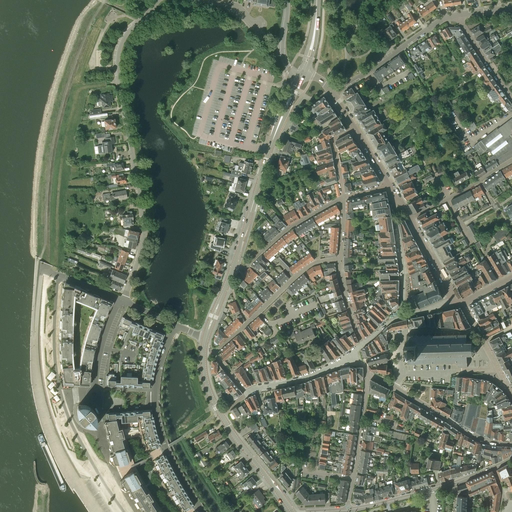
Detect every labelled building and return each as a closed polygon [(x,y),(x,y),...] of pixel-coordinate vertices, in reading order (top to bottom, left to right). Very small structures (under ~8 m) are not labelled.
[(427,0),(428,1),(424,4),(426,6),(430,12),(437,7),(435,5),(437,4),(435,0),(427,0)] [(426,6),(422,9),(419,6),(416,8),(423,17),(430,12),(426,6)] [(386,15),(392,23),(395,21),(389,13),(386,15)] [(409,18),(405,21),(409,27),(416,22),(410,13),(407,15),(409,18)] [(372,32),(375,29),(370,21),(366,23),(372,32)] [(405,21),(401,24),(399,21),(396,23),(402,31),(409,27),(405,21)] [(389,25),(390,26),(382,32),(385,35),(388,39),(389,40),(390,40),(397,35),(391,28),(394,26),(392,23),(389,25)] [(475,38),(484,32),(479,25),(471,31),(475,38)] [(452,36),(448,27),(447,27),(447,28),(443,31),(440,32),(445,40),(452,36)] [(457,39),(464,35),(459,28),(448,27),(452,36),(455,35),(457,39)] [(487,36),(485,37),(483,34),(476,39),(479,45),(487,40),(489,39),(487,36)] [(432,37),(428,39),(432,47),(433,47),(437,44),(440,43),(435,35),(432,37)] [(464,35),(457,39),(461,47),(459,48),(469,43),(464,35)] [(488,41),(486,42),(480,46),(482,49),(496,40),(495,39),(496,39),(494,37),(492,38),(488,41)] [(432,47),(428,39),(418,45),(422,52),(423,51),(424,52),(426,51),(427,51),(430,50),(430,49),(432,47)] [(496,40),(482,49),(485,53),(495,46),(495,45),(498,43),(497,40),(496,40)] [(469,43),(459,48),(464,55),(461,56),(462,57),(464,55),(473,49),(469,43)] [(495,46),(485,53),(488,59),(495,54),(497,52),(496,50),(501,47),(498,43),(495,45),(495,46)] [(422,52),(418,45),(411,50),(411,52),(412,54),(411,55),(412,56),(413,58),(414,58),(414,59),(417,57),(419,59),(420,58),(420,57),(420,56),(421,58),(425,55),(422,52)] [(473,49),(464,55),(462,57),(462,58),(465,56),(468,62),(478,56),(473,49)] [(385,65),(380,69),(373,73),(379,82),(406,63),(400,55),(388,63),(389,65),(387,66),(385,65)] [(466,63),(463,65),(465,68),(468,66),(472,73),(474,72),(476,71),(478,70),(485,67),(484,66),(478,56),(468,62),(466,63)] [(416,63),(413,65),(418,74),(423,71),(420,66),(418,67),(416,63)] [(485,67),(478,70),(485,80),(491,77),(491,76),(485,67)] [(410,80),(415,77),(412,72),(407,74),(410,80)] [(368,86),(374,82),(370,77),(364,80),(368,86)] [(491,77),(485,80),(486,80),(484,82),(490,91),(498,86),(491,77)] [(375,84),(374,82),(368,86),(369,88),(372,86),(373,88),(371,89),(372,92),(377,89),(374,84),(375,84)] [(346,100),(356,94),(354,91),(359,89),(356,85),(352,88),(344,93),(343,95),(346,100)] [(382,88),(385,94),(390,91),(387,86),(382,88)] [(498,86),(490,91),(485,93),(492,103),(496,100),(498,101),(499,103),(500,101),(501,100),(500,99),(505,95),(498,86)] [(358,92),(356,94),(346,100),(350,106),(364,98),(362,95),(360,96),(358,92)] [(501,100),(500,101),(501,101),(505,106),(503,108),(505,111),(506,112),(508,110),(509,111),(511,109),(511,104),(505,95),(500,99),(501,100)] [(107,108),(108,107),(110,107),(110,106),(110,102),(111,102),(110,100),(112,99),(111,96),(98,98),(99,101),(101,101),(102,107),(103,108),(105,107),(105,108),(107,108)] [(323,114),(332,109),(324,97),(310,107),(314,113),(316,111),(319,116),(322,114),(323,114)] [(365,100),(364,98),(350,106),(354,112),(368,104),(365,105),(363,101),(365,100)] [(443,103),(448,112),(454,109),(449,99),(443,103)] [(374,110),(371,111),(370,109),(368,110),(367,109),(370,107),(368,104),(354,112),(358,118),(374,110)] [(322,114),(319,116),(316,118),(321,126),(337,115),(332,109),(323,114),(322,114)] [(381,124),(374,110),(358,118),(367,132),(381,124)] [(451,135),(457,144),(463,141),(448,117),(442,120),(451,135)] [(511,117),(498,129),(497,128),(481,140),(485,145),(488,149),(485,152),(486,153),(490,151),(490,152),(491,151),(495,159),(498,158),(500,156),(502,155),(505,153),(507,152),(510,150),(511,149),(511,148),(511,117)] [(329,126),(324,130),(325,131),(328,130),(342,123),(342,122),(341,122),(338,118),(328,125),(329,126)] [(104,120),(105,128),(102,128),(103,132),(105,132),(105,131),(107,131),(107,129),(116,128),(115,119),(104,120)] [(292,124),(289,130),(293,132),(298,129),(299,128),(297,125),(298,124),(298,123),(299,122),(296,119),(292,124)] [(473,122),(470,123),(469,121),(467,123),(471,131),(477,127),(473,122)] [(342,123),(328,130),(329,132),(332,137),(334,136),(337,134),(338,135),(340,134),(340,133),(346,130),(342,123)] [(387,129),(384,123),(367,133),(377,148),(389,141),(383,132),(387,129)] [(322,133),(322,135),(318,137),(320,142),(322,142),(326,140),(326,141),(329,140),(329,139),(332,137),(329,132),(328,130),(325,131),(324,130),(321,131),(322,133)] [(337,148),(353,139),(349,134),(336,141),(337,148)] [(113,137),(105,138),(105,142),(102,142),(102,145),(97,146),(98,154),(112,152),(111,144),(114,144),(113,137)] [(300,149),(302,143),(289,139),(287,138),(282,152),(291,155),(293,151),(292,151),(293,146),(300,149)] [(353,139),(337,148),(338,153),(340,152),(349,149),(350,152),(359,148),(356,145),(353,139)] [(326,140),(322,142),(322,143),(317,146),(318,150),(330,147),(329,140),(326,141),(326,140)] [(481,140),(478,143),(473,147),(480,155),(488,149),(485,145),(481,140)] [(395,151),(389,141),(377,148),(385,161),(404,151),(404,150),(402,147),(398,149),(395,151)] [(406,150),(404,151),(385,161),(389,167),(397,163),(400,161),(401,161),(417,152),(417,153),(421,151),(419,146),(415,148),(414,146),(406,150)] [(331,147),(330,147),(318,150),(315,151),(317,159),(332,155),(331,147)] [(366,159),(359,148),(350,152),(353,157),(354,157),(356,156),(359,161),(366,159)] [(311,163),(310,162),(309,159),(308,156),(307,154),(302,155),(303,158),(302,158),(303,161),(304,165),(311,163)] [(333,161),(332,155),(317,159),(318,163),(319,165),(326,163),(333,161)] [(279,163),(287,166),(289,159),(281,156),(279,163)] [(352,163),(351,164),(353,170),(360,168),(369,164),(366,159),(359,161),(352,163)] [(495,159),(491,162),(484,165),(488,172),(499,165),(495,159)] [(397,163),(389,167),(393,175),(405,168),(404,168),(400,161),(397,163)] [(319,167),(316,168),(315,168),(315,169),(316,169),(319,175),(321,174),(326,172),(329,171),(330,179),(336,176),(335,169),(334,169),(333,162),(319,167)] [(106,163),(106,166),(111,166),(112,172),(124,169),(122,163),(114,164),(114,163),(106,163)] [(287,166),(279,163),(277,170),(285,172),(287,166)] [(369,164),(360,168),(360,171),(353,173),(354,175),(373,170),(370,164),(369,164)] [(407,171),(405,168),(393,175),(393,176),(399,186),(410,180),(408,175),(422,168),(420,164),(418,165),(418,164),(409,168),(410,170),(407,171)] [(250,172),(251,168),(238,166),(237,170),(240,170),(241,169),(242,170),(241,172),(249,174),(249,173),(250,173),(250,172)] [(482,166),(477,168),(482,176),(486,173),(482,166)] [(511,173),(508,167),(502,170),(506,178),(510,176),(511,179),(511,173)] [(410,180),(399,186),(400,187),(399,187),(403,194),(415,188),(412,182),(414,181),(413,179),(417,177),(415,175),(421,172),(420,169),(423,168),(422,168),(408,175),(410,180)] [(482,176),(477,168),(473,171),(477,178),(482,176)] [(373,170),(354,175),(355,177),(355,176),(360,175),(361,179),(358,180),(358,181),(377,176),(373,170)] [(469,177),(472,175),(469,170),(466,171),(466,172),(460,175),(458,171),(454,173),(456,177),(453,179),(456,184),(469,177)] [(500,171),(495,175),(503,185),(504,184),(503,182),(502,182),(501,181),(505,178),(500,171)] [(115,174),(111,175),(107,176),(108,179),(111,178),(115,178),(117,184),(126,183),(125,176),(119,177),(119,175),(115,175),(115,174)] [(246,180),(238,178),(239,176),(230,174),(229,176),(235,178),(233,183),(245,186),(246,180)] [(503,185),(495,175),(491,177),(496,184),(498,183),(499,184),(502,188),(504,187),(503,185)] [(336,176),(330,179),(320,182),(321,185),(325,183),(326,186),(337,182),(336,176)] [(377,176),(358,181),(352,183),(352,186),(356,185),(356,186),(363,184),(364,188),(379,183),(380,181),(377,176)] [(496,184),(491,177),(487,180),(495,192),(497,191),(494,186),(496,184)] [(348,183),(347,178),(343,179),(344,184),(345,193),(352,191),(351,186),(352,186),(352,183),(351,183),(348,183)] [(495,192),(487,180),(483,184),(488,190),(490,189),(495,197),(497,195),(495,192)] [(233,183),(232,183),(231,186),(229,186),(228,190),(234,192),(235,190),(243,192),(244,190),(245,186),(233,183)] [(475,188),(480,198),(481,199),(482,199),(481,197),(482,197),(481,195),(484,194),(480,185),(475,188)] [(317,191),(324,204),(330,200),(328,197),(327,194),(325,195),(324,193),(331,190),(330,186),(326,187),(322,189),(321,189),(317,191)] [(415,188),(403,194),(406,200),(418,194),(415,188)] [(475,188),(470,190),(475,199),(478,197),(479,199),(480,198),(475,188)] [(115,200),(127,198),(125,190),(112,193),(112,195),(110,196),(109,193),(102,194),(104,204),(111,203),(111,202),(115,201),(115,200)] [(475,199),(470,190),(465,193),(470,201),(473,199),(474,201),(475,200),(476,200),(475,199)] [(236,203),(237,200),(233,198),(234,195),(235,193),(229,191),(228,194),(229,194),(225,205),(225,207),(226,208),(228,207),(233,209),(236,203)] [(324,204),(317,191),(319,195),(315,198),(320,207),(324,204)] [(387,198),(386,192),(367,196),(368,203),(369,203),(371,202),(387,198)] [(310,202),(306,204),(307,206),(310,212),(312,212),(313,211),(320,207),(315,198),(312,193),(306,195),(310,202)] [(470,201),(465,193),(461,195),(466,206),(467,208),(468,208),(467,206),(467,205),(466,203),(470,201)] [(466,206),(461,195),(456,198),(460,206),(463,205),(464,207),(466,206)] [(361,197),(355,199),(346,201),(346,212),(353,212),(368,210),(367,205),(368,205),(367,203),(368,203),(367,196),(361,197)] [(422,210),(427,207),(431,205),(426,197),(422,199),(421,197),(409,204),(414,214),(422,210)] [(371,202),(369,203),(370,210),(372,210),(389,208),(387,198),(371,202)] [(460,206),(456,198),(451,200),(455,209),(456,210),(457,210),(457,208),(460,206)] [(306,215),(307,215),(303,208),(307,206),(306,204),(304,201),(294,207),(297,211),(301,218),(303,217),(302,217),(306,215)] [(336,205),(331,208),(334,215),(340,211),(338,208),(340,208),(340,205),(338,204),(336,205)] [(331,208),(325,211),(329,218),(334,215),(331,208)] [(389,208),(372,210),(373,217),(391,215),(389,208)] [(294,210),(289,213),(294,222),(299,219),(294,210)] [(419,222),(428,217),(427,215),(432,212),(431,210),(425,212),(426,213),(417,218),(419,222)] [(325,211),(320,214),(323,221),(329,218),(325,211)] [(132,214),(131,214),(131,212),(127,212),(128,213),(122,214),(123,226),(133,225),(132,220),(132,214)] [(353,212),(346,212),(346,220),(354,219),(353,212)] [(294,222),(289,213),(283,216),(287,222),(289,225),(294,222)] [(428,217),(419,222),(423,228),(435,221),(434,221),(437,220),(438,219),(439,219),(437,213),(433,215),(428,217)] [(281,231),(287,226),(285,224),(275,214),(271,218),(276,222),(274,224),(281,231)] [(323,221),(320,214),(314,217),(318,224),(323,221)] [(393,231),(391,215),(373,217),(373,218),(374,218),(375,220),(377,220),(377,219),(378,219),(379,224),(376,225),(377,231),(380,230),(380,232),(393,231)] [(228,224),(229,221),(227,220),(228,218),(223,217),(223,218),(220,217),(220,218),(219,217),(219,219),(220,220),(219,221),(221,221),(218,230),(226,233),(226,232),(227,233),(229,227),(228,226),(228,225),(229,224),(228,224)] [(313,218),(308,221),(313,228),(317,225),(313,218)] [(346,220),(345,231),(354,231),(355,219),(354,219),(346,220)] [(441,224),(438,219),(437,220),(434,221),(435,221),(423,228),(426,234),(438,227),(437,226),(441,224)] [(402,239),(412,234),(404,220),(398,222),(402,239)] [(313,228),(308,221),(304,223),(308,231),(313,228)] [(437,226),(438,227),(426,234),(431,242),(442,236),(449,231),(443,222),(441,224),(437,226)] [(299,226),(304,233),(308,231),(304,223),(299,226)] [(331,232),(338,232),(339,225),(330,224),(325,225),(324,225),(325,229),(331,227),(331,232)] [(272,227),(270,229),(271,230),(276,236),(280,232),(275,226),(273,228),(272,227)] [(304,233),(299,226),(295,229),(299,236),(304,233)] [(505,235),(509,233),(506,229),(501,228),(485,238),(486,240),(493,236),(498,243),(501,241),(506,238),(505,235)] [(270,229),(266,232),(262,235),(263,236),(268,242),(276,236),(271,230),(270,229)] [(127,236),(137,239),(138,232),(128,230),(127,236)] [(288,234),(292,240),(297,236),(293,230),(288,234)] [(393,231),(380,232),(378,232),(379,241),(379,243),(395,242),(393,231)] [(91,238),(82,232),(79,236),(83,239),(84,238),(89,241),(91,238)] [(331,234),(330,240),(338,240),(338,232),(331,232),(331,234)] [(288,234),(282,237),(287,243),(288,243),(289,245),(291,244),(290,241),(292,240),(288,234)] [(412,234),(402,239),(404,250),(408,249),(407,246),(409,246),(416,243),(412,234)] [(137,239),(127,236),(124,247),(127,247),(135,249),(137,239)] [(442,236),(431,242),(434,246),(445,241),(442,236)] [(221,247),(223,248),(225,239),(215,237),(213,244),(211,243),(210,248),(220,252),(221,247)] [(282,237),(277,242),(282,247),(287,243),(282,237)] [(344,248),(352,249),(352,242),(357,242),(357,239),(349,238),(345,239),(344,248)] [(445,241),(434,246),(437,251),(450,245),(452,243),(450,238),(445,241)] [(330,246),(330,247),(337,248),(338,240),(330,240),(330,246)] [(282,247),(277,242),(273,246),(278,251),(282,247)] [(409,246),(412,252),(419,248),(416,243),(409,246)] [(450,245),(437,251),(440,257),(450,251),(452,250),(450,245)] [(273,246),(268,250),(273,256),(278,251),(273,246)] [(337,248),(330,247),(329,253),(328,252),(328,251),(324,252),(325,258),(337,256),(337,248)] [(352,249),(344,248),(344,257),(350,257),(352,257),(352,249)] [(419,248),(412,252),(405,254),(407,262),(422,255),(422,254),(419,248)] [(506,259),(502,251),(501,252),(500,249),(494,253),(506,274),(511,271),(508,264),(505,260),(506,259)] [(121,250),(119,256),(126,259),(128,253),(121,250)] [(273,256),(268,250),(263,254),(268,260),(273,256)] [(510,256),(508,257),(504,250),(502,251),(506,259),(505,260),(508,264),(511,271),(511,259),(510,256)] [(440,257),(443,262),(455,256),(453,257),(450,251),(440,257)] [(304,257),(309,263),(314,259),(310,253),(309,252),(306,253),(307,255),(305,257),(304,257)] [(463,258),(446,268),(450,274),(456,270),(461,267),(460,265),(472,259),(469,253),(464,256),(465,257),(463,258)] [(487,253),(486,254),(500,277),(506,274),(494,253),(491,255),(490,253),(489,253),(487,253)] [(268,269),(265,265),(268,262),(262,255),(256,261),(255,262),(261,268),(262,270),(263,271),(268,275),(267,274),(270,271),(268,269)] [(396,255),(381,255),(381,256),(378,256),(378,262),(386,261),(386,266),(398,266),(396,255)] [(426,260),(422,255),(407,262),(412,261),(412,262),(407,263),(409,268),(410,273),(409,273),(412,289),(420,288),(420,289),(419,289),(419,292),(422,291),(423,293),(438,286),(435,280),(428,265),(426,260)] [(455,256),(443,262),(446,268),(463,258),(462,257),(457,260),(456,258),(457,257),(456,255),(455,256)] [(119,256),(117,262),(124,265),(126,259),(119,256)] [(214,265),(222,268),(224,262),(220,261),(221,260),(221,257),(217,256),(216,258),(217,260),(215,266),(214,265)] [(287,270),(289,268),(289,267),(283,261),(282,260),(279,257),(277,259),(280,262),(286,269),(287,270)] [(309,263),(304,257),(300,260),(298,261),(303,268),(309,263)] [(496,279),(485,260),(478,264),(476,266),(478,270),(481,268),(484,273),(477,276),(483,286),(490,283),(496,279)] [(303,268),(298,261),(294,264),(293,265),(297,272),(303,268)] [(124,265),(117,262),(115,268),(122,270),(124,265)] [(261,268),(255,262),(251,266),(251,267),(257,272),(261,268)] [(336,271),(335,263),(328,264),(328,270),(324,271),(325,276),(329,275),(336,274),(335,272),(336,271)] [(461,268),(461,267),(456,270),(458,276),(467,271),(467,270),(472,268),(469,263),(464,265),(461,268)] [(222,268),(214,265),(213,268),(212,267),(210,272),(212,273),(216,275),(215,278),(220,280),(222,273),(223,272),(222,271),(223,269),(222,269),(222,268)] [(293,265),(289,268),(287,270),(291,276),(297,272),(293,265)] [(320,265),(313,267),(316,275),(320,274),(321,277),(323,277),(320,265)] [(246,272),(253,279),(258,274),(250,267),(246,272)] [(316,275),(313,267),(307,272),(313,281),(315,280),(313,277),(316,275)] [(477,271),(472,273),(455,283),(458,288),(477,276),(484,273),(481,268),(478,270),(477,271)] [(398,269),(386,270),(379,270),(380,280),(390,279),(389,275),(399,275),(398,269)] [(113,270),(111,274),(125,280),(126,276),(113,270)] [(259,274),(260,274),(259,275),(263,280),(268,275),(263,271),(262,270),(260,272),(260,273),(259,274)] [(458,276),(456,270),(450,274),(453,279),(458,276)] [(458,276),(453,279),(455,283),(472,273),(470,274),(470,273),(469,274),(467,271),(458,276)] [(253,279),(246,272),(241,276),(249,283),(253,279)] [(283,272),(279,275),(285,282),(290,278),(283,272)] [(111,274),(110,276),(103,273),(102,275),(106,277),(123,284),(125,280),(111,274)] [(304,274),(299,278),(305,285),(306,284),(310,281),(304,274)] [(285,282),(279,275),(275,279),(280,283),(279,284),(281,286),(283,284),(285,282)] [(477,276),(458,288),(463,297),(474,291),(483,286),(477,276)] [(123,284),(106,277),(104,281),(110,283),(109,286),(112,287),(120,291),(120,290),(123,284)] [(305,285),(299,278),(295,282),(301,288),(302,287),(305,285)] [(329,280),(330,283),(327,284),(328,287),(338,284),(336,278),(329,280)] [(361,282),(360,278),(346,280),(347,285),(349,292),(363,289),(362,282),(361,282)] [(62,374),(64,385),(72,386),(72,383),(77,383),(89,384),(91,367),(91,364),(92,364),(93,357),(95,350),(96,343),(98,336),(101,329),(103,322),(106,316),(109,309),(112,303),(81,290),(82,288),(63,280),(62,289),(61,303),(60,313),(60,317),(59,328),(59,336),(59,342),(59,350),(59,358),(60,365),(60,373),(63,372),(63,374),(62,374)] [(281,286),(279,284),(278,285),(274,280),(267,285),(272,290),(271,291),(274,293),(274,292),(281,286)] [(390,280),(379,281),(379,285),(378,285),(378,289),(375,290),(376,292),(378,295),(399,290),(399,280),(390,280)] [(301,288),(295,282),(290,286),(296,292),(298,291),(301,288)] [(296,292),(290,286),(288,288),(286,290),(292,296),(294,294),(296,292)] [(438,286),(423,293),(417,295),(416,293),(411,295),(418,311),(423,309),(422,307),(431,303),(443,298),(438,286)] [(499,299),(502,305),(498,307),(498,308),(501,307),(502,308),(500,309),(507,319),(510,318),(504,309),(509,307),(511,305),(511,292),(509,286),(502,290),(500,291),(502,298),(499,299)] [(274,293),(271,291),(270,292),(266,287),(263,291),(269,298),(273,294),(274,293)] [(363,289),(349,292),(351,302),(352,302),(359,300),(358,298),(365,296),(365,294),(366,294),(368,293),(367,289),(364,289),(363,289)] [(340,290),(333,292),(329,293),(330,298),(331,301),(343,298),(341,295),(340,290)] [(399,290),(378,295),(383,300),(384,300),(384,301),(398,298),(399,290)] [(269,298),(263,291),(259,295),(263,299),(262,300),(264,302),(269,298)] [(502,298),(500,291),(491,295),(497,306),(498,307),(502,305),(499,299),(502,298)] [(378,295),(376,292),(373,293),(376,297),(379,301),(376,303),(389,315),(393,310),(387,307),(382,301),(383,300),(378,295)] [(253,298),(255,300),(252,303),(257,309),(263,303),(264,302),(262,300),(261,301),(256,295),(253,298)] [(491,295),(481,300),(484,306),(486,310),(488,312),(489,316),(493,313),(494,313),(492,309),(496,307),(497,306),(491,295)] [(359,300),(352,302),(354,311),(364,308),(362,302),(367,300),(365,296),(358,298),(359,300)] [(384,300),(383,300),(382,301),(387,307),(398,304),(398,298),(384,301),(384,300)] [(334,302),(335,305),(332,306),(333,308),(336,307),(344,304),(343,299),(334,302)] [(374,300),(371,302),(370,303),(371,305),(373,304),(374,306),(372,307),(374,308),(385,318),(389,315),(376,303),(374,300)] [(477,302),(469,306),(475,317),(482,313),(483,316),(485,315),(485,314),(488,312),(486,310),(484,306),(481,300),(477,302)] [(232,314),(239,311),(235,302),(229,305),(232,314)] [(257,309),(252,303),(244,312),(249,317),(257,309)] [(371,305),(369,306),(367,307),(371,312),(383,322),(383,321),(385,318),(374,308),(372,307),(371,305)] [(371,312),(367,307),(364,308),(366,313),(367,316),(378,326),(383,322),(371,312)] [(364,308),(354,311),(356,319),(363,317),(362,314),(366,313),(364,308)] [(461,320),(465,318),(460,308),(455,309),(461,329),(465,328),(464,322),(462,323),(461,320)] [(461,329),(455,309),(442,312),(445,327),(455,328),(461,329)] [(340,320),(340,321),(349,317),(347,311),(339,315),(339,314),(335,315),(336,317),(339,317),(339,320),(340,320)] [(445,327),(442,312),(436,313),(436,314),(438,326),(445,327)] [(482,313),(475,317),(478,322),(489,316),(488,312),(485,314),(485,315),(483,316),(482,313)] [(367,316),(366,313),(362,314),(363,317),(364,320),(365,320),(367,323),(374,330),(378,326),(367,316)] [(489,316),(478,322),(481,327),(497,319),(493,313),(489,316)] [(233,323),(238,328),(245,322),(241,314),(236,317),(237,318),(233,323)] [(438,327),(438,326),(436,314),(428,315),(428,326),(433,326),(438,327)] [(254,321),(259,326),(264,322),(259,316),(254,321)] [(407,320),(409,328),(413,328),(421,326),(425,326),(424,316),(411,319),(407,320)] [(134,321),(122,317),(119,326),(120,327),(120,328),(125,330),(126,329),(127,330),(127,329),(129,326),(130,326),(132,327),(133,328),(136,322),(134,321)] [(470,327),(465,318),(461,320),(462,323),(464,322),(465,328),(470,327)] [(497,319),(481,327),(484,332),(498,324),(499,324),(499,323),(497,319)] [(365,320),(364,320),(360,322),(369,335),(374,330),(367,323),(365,320)] [(407,320),(392,324),(393,330),(394,330),(397,329),(409,328),(407,320)] [(259,326),(254,321),(249,325),(255,332),(258,330),(257,329),(259,326)] [(136,322),(133,328),(132,331),(137,334),(141,325),(141,324),(136,322)] [(360,322),(357,324),(359,330),(364,339),(369,335),(360,322)] [(233,323),(228,327),(233,332),(238,328),(233,323)] [(311,328),(306,330),(310,339),(316,336),(312,329),(316,327),(314,323),(310,325),(311,328)] [(141,325),(137,334),(142,336),(146,327),(141,324),(141,325)] [(498,324),(484,332),(487,336),(498,331),(498,332),(501,331),(498,324)] [(250,340),(256,336),(248,326),(244,330),(247,336),(250,340)] [(146,327),(142,336),(147,338),(148,336),(151,329),(146,327)] [(233,332),(228,327),(223,331),(229,337),(233,332)] [(151,329),(148,336),(149,334),(152,336),(151,337),(153,338),(161,342),(161,341),(164,334),(151,329)] [(220,344),(228,338),(219,329),(217,332),(214,339),(215,340),(215,341),(214,342),(214,343),(216,345),(217,345),(218,343),(219,344),(219,343),(220,344)] [(310,339),(306,330),(301,332),(300,330),(297,331),(298,333),(302,342),(310,339)] [(346,334),(355,345),(358,342),(353,330),(348,333),(349,336),(348,337),(346,334)] [(302,342),(298,333),(295,335),(294,332),(290,334),(290,335),(291,337),(292,338),(295,336),(298,344),(302,342)] [(382,333),(379,335),(384,343),(388,340),(382,333)] [(437,362),(441,362),(442,364),(443,363),(443,362),(448,362),(448,363),(449,363),(449,362),(454,362),(454,363),(455,363),(455,362),(459,362),(459,366),(458,367),(459,368),(460,367),(463,366),(463,368),(464,368),(464,366),(466,366),(468,367),(468,366),(467,366),(467,362),(468,362),(468,361),(467,361),(467,354),(472,354),(473,356),(474,356),(473,353),(475,351),(478,351),(478,350),(475,349),(475,346),(478,345),(477,344),(475,345),(472,342),(473,340),(472,339),(471,342),(466,342),(466,335),(467,334),(467,333),(466,334),(460,334),(459,334),(454,335),(454,334),(453,334),(453,335),(448,335),(448,334),(447,334),(447,335),(442,335),(442,334),(441,334),(441,335),(436,335),(436,334),(435,334),(435,335),(430,335),(430,334),(429,334),(429,335),(423,336),(423,335),(422,335),(422,336),(417,336),(417,335),(416,335),(416,336),(409,336),(408,336),(407,335),(407,336),(407,337),(407,339),(408,341),(408,344),(405,343),(404,344),(406,346),(406,350),(406,353),(404,355),(406,357),(408,355),(408,362),(408,363),(407,363),(408,364),(409,363),(417,363),(417,364),(418,364),(418,363),(423,363),(423,364),(424,364),(424,363),(429,363),(429,364),(430,364),(430,363),(436,363),(436,364),(437,364),(437,362)] [(275,338),(277,343),(283,340),(282,337),(280,334),(274,337),(275,338)] [(355,345),(346,334),(345,335),(340,338),(349,350),(355,345)] [(497,356),(511,347),(511,338),(508,340),(505,334),(499,337),(490,342),(493,348),(497,356)] [(239,335),(232,340),(238,348),(239,350),(246,345),(242,340),(239,335)] [(349,350),(340,338),(337,335),(333,339),(344,353),(349,350)] [(379,335),(374,340),(381,352),(385,350),(384,345),(385,344),(384,343),(379,335)] [(161,342),(153,338),(151,343),(161,347),(163,342),(161,341),(161,342)] [(330,342),(329,340),(341,355),(344,353),(333,339),(330,342)] [(232,340),(228,344),(234,351),(238,348),(232,340)] [(341,355),(329,340),(325,344),(330,351),(336,358),(341,355)] [(381,352),(374,340),(371,343),(377,354),(381,352)] [(151,343),(149,348),(160,351),(161,347),(151,343)] [(377,354),(371,343),(368,346),(371,356),(377,354)] [(234,351),(228,344),(224,347),(231,355),(234,351)] [(330,351),(325,344),(324,344),(319,347),(321,350),(323,354),(330,351)] [(371,356),(368,346),(362,350),(365,358),(371,356)] [(231,355),(224,347),(220,350),(223,354),(221,356),(224,361),(231,355)] [(511,347),(497,356),(496,357),(497,358),(498,359),(501,363),(511,357),(511,347)] [(149,348),(147,353),(158,356),(160,351),(149,348)] [(305,362),(311,360),(306,350),(301,352),(301,353),(302,355),(305,362)] [(330,351),(323,354),(328,362),(335,359),(336,358),(330,351)] [(147,353),(146,358),(157,361),(158,356),(147,353)] [(369,366),(374,365),(388,362),(388,360),(389,359),(388,354),(386,354),(366,360),(368,366),(369,366)] [(287,358),(281,361),(282,363),(287,362),(288,365),(290,365),(293,375),(294,376),(300,374),(292,356),(287,358)] [(511,357),(501,363),(504,370),(511,365),(511,357)] [(281,361),(280,359),(272,363),(279,379),(286,378),(286,377),(282,366),(282,363),(281,361)] [(311,360),(305,362),(305,364),(309,372),(315,369),(312,362),(311,360)] [(250,361),(242,367),(242,366),(234,373),(239,378),(246,372),(245,370),(244,369),(251,365),(250,361)] [(218,374),(223,370),(217,362),(213,362),(212,366),(212,368),(212,373),(212,375),(216,376),(216,373),(218,374)] [(272,363),(268,366),(273,380),(279,379),(272,363)] [(309,372),(305,364),(299,366),(302,374),(309,372)] [(387,365),(379,365),(378,372),(379,372),(387,374),(391,373),(391,370),(387,368),(387,365)] [(273,380),(268,366),(264,368),(268,381),(273,380)] [(268,381),(264,368),(259,370),(259,369),(258,369),(262,382),(268,381)] [(350,368),(341,370),(342,378),(347,377),(350,377),(350,368)] [(350,368),(350,377),(347,377),(347,382),(351,382),(357,381),(357,380),(357,368),(350,368)] [(262,382),(258,369),(253,370),(254,372),(256,379),(257,383),(262,382)] [(223,370),(218,374),(221,380),(228,375),(223,370)] [(342,378),(341,370),(334,372),(337,393),(343,392),(342,390),(343,390),(344,391),(350,391),(350,390),(350,389),(348,389),(343,388),(342,378)] [(51,371),(46,377),(50,380),(55,374),(51,371)] [(246,372),(239,378),(246,388),(252,385),(252,384),(257,383),(256,379),(250,381),(247,374),(246,372)] [(327,374),(327,375),(330,392),(331,396),(332,405),(332,407),(336,406),(336,405),(335,393),(337,393),(334,372),(327,374)] [(116,386),(117,380),(117,376),(114,376),(114,374),(108,374),(108,375),(106,375),(106,379),(106,382),(106,385),(116,386)] [(221,380),(219,381),(226,389),(234,384),(228,375),(221,380)] [(330,392),(327,375),(321,376),(321,377),(325,393),(329,392),(329,395),(329,397),(331,396),(330,392)] [(325,393),(321,377),(314,379),(318,393),(319,396),(325,394),(325,393)] [(462,391),(463,377),(457,377),(455,390),(455,391),(455,394),(453,403),(458,404),(457,407),(460,408),(461,405),(466,406),(467,402),(467,401),(458,401),(461,391),(462,391)] [(462,391),(461,391),(458,401),(467,401),(468,396),(470,383),(470,378),(463,377),(462,391)] [(142,381),(137,381),(137,387),(146,387),(151,388),(152,380),(145,379),(142,378),(142,381)] [(318,393),(314,379),(309,381),(311,392),(311,395),(311,398),(312,397),(312,402),(319,402),(319,396),(318,393)] [(311,392),(309,381),(303,383),(305,398),(306,398),(306,399),(311,399),(310,395),(311,395),(311,392)] [(303,383),(295,386),(298,397),(304,396),(304,398),(305,398),(303,383)] [(377,383),(374,394),(373,397),(379,398),(380,395),(383,386),(377,383)] [(239,389),(234,384),(226,389),(226,390),(229,394),(230,393),(234,391),(235,392),(239,389)] [(488,391),(483,400),(488,403),(488,404),(488,403),(489,404),(491,402),(490,402),(492,399),(494,397),(495,397),(502,391),(493,384),(488,391)] [(298,397),(295,386),(282,388),(282,389),(284,398),(296,395),(297,398),(298,397)] [(383,386),(380,395),(379,398),(386,400),(389,389),(383,386)] [(230,393),(229,394),(231,397),(232,396),(234,400),(243,394),(239,389),(235,392),(234,391),(230,393)] [(284,398),(282,389),(275,390),(276,397),(277,401),(285,400),(284,398)] [(446,390),(438,389),(437,398),(443,400),(443,397),(444,392),(445,393),(446,390)] [(462,419),(461,424),(474,432),(474,431),(476,432),(479,417),(486,419),(487,411),(487,407),(488,403),(483,400),(488,391),(486,391),(486,394),(480,393),(480,396),(474,395),(474,396),(468,396),(467,401),(467,402),(466,406),(462,418),(462,419)] [(494,397),(492,399),(495,402),(500,399),(505,395),(502,391),(495,397),(494,397)] [(394,408),(399,396),(394,393),(390,403),(389,406),(394,408)] [(250,396),(257,409),(260,408),(255,394),(250,396)] [(495,402),(492,403),(493,404),(495,402),(497,404),(508,399),(505,395),(500,399),(495,402)] [(225,406),(229,404),(224,396),(221,399),(225,406)] [(257,409),(250,396),(245,400),(246,402),(252,412),(254,415),(257,413),(256,410),(257,409)] [(399,396),(394,408),(402,411),(405,399),(399,396)] [(277,402),(277,401),(276,397),(268,399),(263,399),(264,406),(265,413),(278,412),(277,405),(277,402)] [(436,409),(441,401),(433,397),(431,401),(430,405),(436,409)] [(405,399),(402,411),(400,417),(406,419),(408,420),(409,417),(414,404),(412,403),(405,399)] [(508,399),(497,404),(498,408),(511,405),(508,399)] [(441,401),(436,409),(449,417),(452,410),(445,407),(446,404),(441,401)] [(238,408),(241,413),(242,412),(244,414),(244,417),(245,417),(250,414),(250,413),(249,411),(250,411),(245,403),(239,407),(239,408),(238,408)] [(74,404),(66,406),(68,412),(75,411),(74,404)] [(414,404),(409,417),(408,420),(410,420),(412,421),(415,415),(419,417),(422,409),(414,404)] [(94,411),(93,410),(92,409),(91,408),(90,407),(88,406),(87,406),(85,405),(83,405),(82,405),(80,405),(78,406),(77,408),(77,409),(77,411),(77,413),(77,414),(78,416),(78,417),(79,418),(80,420),(81,421),(82,422),(83,423),(84,424),(86,425),(87,425),(89,426),(91,426),(93,426),(94,426),(96,426),(97,425),(97,424),(97,422),(97,420),(97,419),(97,418),(97,416),(96,415),(95,413),(95,412),(94,411)] [(511,405),(498,408),(498,409),(496,409),(498,417),(498,418),(503,415),(511,412),(511,405)] [(241,413),(238,408),(238,409),(236,407),(230,411),(232,413),(235,418),(241,414),(240,413),(241,413)] [(457,407),(454,407),(451,417),(460,423),(461,424),(462,419),(461,419),(464,409),(460,408),(457,407)] [(360,411),(350,409),(350,415),(349,420),(350,420),(359,421),(360,411)] [(434,416),(422,409),(419,417),(430,424),(434,416)] [(152,410),(141,411),(142,417),(142,418),(152,417),(152,410)] [(490,438),(491,430),(492,428),(492,423),(492,416),(492,410),(487,411),(486,419),(486,420),(483,436),(490,438)] [(511,412),(503,415),(498,418),(500,419),(501,419),(502,423),(505,422),(505,420),(511,418),(511,412)] [(118,419),(117,413),(106,413),(106,419),(107,421),(118,420),(118,419)] [(439,419),(434,416),(430,424),(436,427),(439,419)] [(486,419),(479,417),(476,432),(475,432),(483,436),(486,420),(486,419)] [(505,422),(502,423),(502,424),(502,427),(502,429),(504,429),(504,427),(511,425),(511,418),(505,420),(505,422)] [(439,419),(436,427),(443,431),(445,422),(439,419)] [(118,420),(107,421),(105,422),(105,423),(104,423),(104,427),(106,430),(107,430),(108,434),(107,434),(107,438),(108,441),(109,440),(110,444),(109,445),(109,448),(111,451),(112,451),(113,454),(126,449),(123,438),(125,438),(122,428),(120,429),(118,420)] [(445,422),(443,431),(446,433),(446,430),(455,436),(457,431),(445,422)] [(365,425),(364,434),(371,435),(371,434),(373,435),(374,431),(376,432),(376,431),(390,434),(391,431),(381,429),(365,425)] [(491,430),(490,438),(498,440),(499,440),(500,432),(498,432),(498,430),(491,430)] [(195,438),(197,442),(208,435),(205,431),(195,438)] [(218,431),(211,435),(204,439),(207,445),(211,443),(215,440),(221,436),(218,431)] [(446,433),(443,431),(442,433),(438,447),(444,449),(447,440),(449,434),(446,433)] [(250,442),(259,435),(258,433),(255,435),(253,433),(247,438),(250,442)] [(371,435),(364,434),(363,439),(372,441),(372,440),(380,442),(381,437),(376,435),(373,435),(371,434),(371,435)] [(261,438),(259,435),(250,442),(254,446),(260,441),(258,440),(261,438)] [(159,440),(157,436),(147,438),(147,441),(148,444),(159,440)] [(161,445),(159,440),(148,444),(149,446),(150,449),(155,447),(156,449),(159,447),(160,447),(159,446),(161,445)] [(372,450),(374,442),(372,442),(370,441),(363,440),(362,448),(371,450),(372,450)] [(454,442),(447,440),(444,449),(451,451),(452,448),(454,442)] [(221,444),(217,447),(215,448),(217,451),(219,449),(222,453),(229,447),(225,441),(221,444)] [(261,443),(260,441),(254,446),(257,450),(266,443),(264,441),(261,443)] [(481,444),(474,441),(472,452),(479,454),(481,444)] [(268,445),(266,443),(257,450),(260,454),(266,450),(265,448),(268,445)] [(478,460),(477,462),(480,462),(480,460),(483,460),(483,457),(484,451),(486,445),(481,444),(479,454),(478,460)] [(505,454),(505,452),(502,452),(503,460),(509,456),(511,454),(511,450),(511,447),(506,447),(506,452),(507,454),(505,454)] [(128,449),(126,449),(113,454),(110,454),(109,461),(114,466),(116,465),(117,465),(119,464),(119,466),(129,463),(128,461),(131,460),(128,449)] [(231,460),(236,456),(232,450),(227,454),(231,460)] [(264,459),(273,452),(271,450),(269,452),(267,450),(261,455),(264,459)] [(472,453),(467,451),(467,453),(465,457),(468,458),(468,459),(469,458),(478,460),(479,454),(472,452),(472,453)] [(484,451),(483,457),(491,459),(492,464),(492,457),(492,453),(484,451)] [(207,464),(199,452),(193,456),(201,468),(207,464)] [(274,454),(273,452),(264,459),(268,463),(274,458),(272,456),(274,454)] [(158,465),(167,460),(165,455),(164,456),(163,454),(162,455),(160,456),(160,458),(155,460),(158,465)] [(453,468),(451,469),(452,478),(462,475),(460,467),(461,460),(461,457),(457,456),(457,460),(457,465),(452,466),(453,468)] [(427,467),(433,468),(439,470),(441,461),(435,459),(429,458),(427,467)] [(468,465),(466,474),(476,471),(477,462),(478,460),(469,458),(468,459),(469,459),(468,465)] [(271,468),(272,469),(273,469),(274,470),(277,468),(276,467),(279,464),(275,459),(269,464),(270,466),(270,467),(271,468)] [(167,460),(158,465),(160,470),(170,464),(167,460)] [(241,462),(234,467),(233,466),(230,468),(233,471),(235,469),(238,472),(245,467),(241,462)] [(170,464),(160,470),(162,474),(172,468),(170,464)] [(505,478),(511,475),(510,471),(511,470),(511,465),(509,467),(507,464),(497,470),(501,481),(505,479),(505,478)] [(447,470),(445,471),(446,480),(450,479),(452,478),(451,469),(453,468),(452,466),(452,465),(449,467),(449,469),(447,469),(447,470)] [(282,476),(280,478),(279,479),(281,482),(289,476),(287,473),(284,469),(286,468),(284,466),(281,468),(283,470),(281,471),(282,473),(281,474),(282,476)] [(238,472),(240,475),(237,477),(240,480),(243,478),(242,477),(249,472),(245,467),(238,472)] [(172,468),(162,474),(164,478),(174,473),(172,468)] [(492,471),(483,475),(488,488),(491,495),(493,494),(501,492),(498,484),(492,471)] [(141,483),(142,482),(136,472),(134,473),(133,472),(124,477),(125,478),(123,479),(122,480),(120,481),(121,487),(126,491),(129,490),(141,483)] [(177,477),(174,473),(164,478),(167,482),(177,477)] [(420,476),(423,486),(428,485),(426,477),(426,475),(420,476)] [(488,488),(483,475),(466,482),(466,484),(470,496),(488,488)] [(289,476),(281,482),(287,488),(290,486),(291,488),(295,488),(296,487),(299,487),(299,486),(300,481),(300,480),(298,479),(291,478),(289,476)] [(179,481),(177,477),(167,482),(169,487),(179,481)] [(246,481),(243,484),(241,486),(243,488),(244,487),(245,487),(246,486),(249,489),(251,487),(256,483),(251,477),(246,481)] [(395,482),(394,482),(393,482),(394,494),(394,495),(398,494),(398,493),(405,491),(401,479),(399,480),(399,482),(395,483),(395,482)] [(403,479),(401,479),(405,491),(410,490),(412,489),(412,488),(410,479),(407,480),(404,481),(403,479)] [(387,482),(386,482),(386,481),(385,481),(386,484),(387,484),(387,485),(386,486),(389,496),(393,494),(391,488),(393,488),(392,480),(387,482)] [(181,485),(179,481),(169,487),(172,491),(181,485)] [(141,483),(129,490),(130,492),(129,493),(130,496),(133,499),(134,498),(136,502),(135,502),(136,505),(139,508),(139,507),(142,511),(141,511),(156,511),(159,511),(152,501),(153,500),(148,492),(147,493),(141,483)] [(470,496),(466,484),(457,487),(459,492),(462,491),(462,496),(467,496),(470,496)] [(184,490),(181,485),(172,491),(174,495),(184,490)] [(309,495),(306,491),(303,487),(295,493),(305,505),(309,495)] [(186,494),(184,490),(174,495),(177,499),(186,494)] [(264,498),(263,496),(261,493),(258,490),(250,496),(258,508),(265,502),(263,499),(264,498)] [(501,492),(493,494),(492,500),(499,501),(501,492)] [(189,498),(186,494),(177,499),(179,503),(189,498)] [(314,494),(309,495),(305,505),(320,504),(320,494),(314,494)] [(465,511),(467,496),(462,496),(458,495),(456,511),(465,511)] [(192,502),(189,498),(179,503),(182,508),(192,502)] [(194,506),(192,502),(182,508),(185,511),(189,509),(192,507),(193,507),(194,506)]
